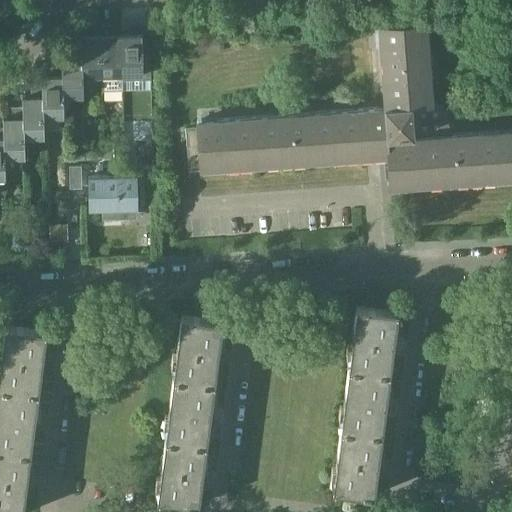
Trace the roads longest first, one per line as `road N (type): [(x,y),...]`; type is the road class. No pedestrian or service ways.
road 1 (residential): [(66,288),(40,494),(196,511)]
road 2 (residential): [(485,511),(398,501),(429,272)]
road 3 (residential): [(206,511),(237,280)]
road 4 (residential): [(237,280),(429,272)]
road 5 (residential): [(66,288),(237,280)]
